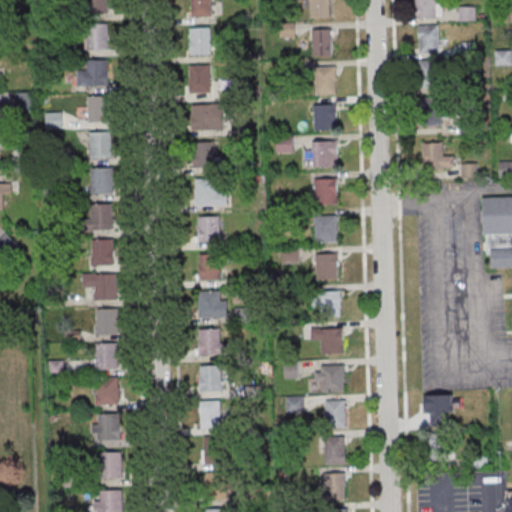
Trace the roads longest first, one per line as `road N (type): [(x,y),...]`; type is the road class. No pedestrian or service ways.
road 1 (residential): [(392,511),(374,0)]
road 2 (residential): [(162,511),(147,0)]
